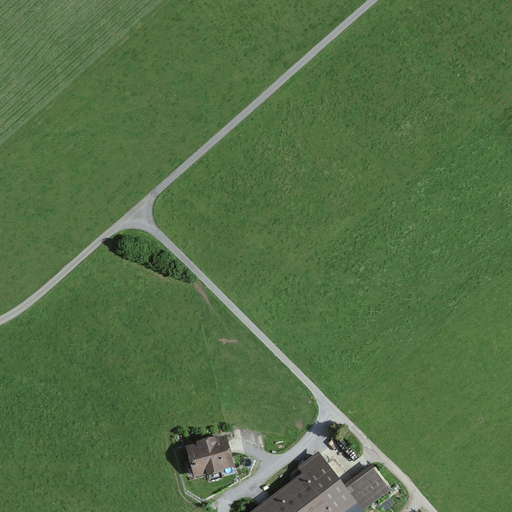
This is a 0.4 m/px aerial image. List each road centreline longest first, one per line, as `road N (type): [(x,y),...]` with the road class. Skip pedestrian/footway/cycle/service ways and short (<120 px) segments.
road 1 (track): [(129,210),(433,511)]
road 2 (unknown): [(322,398),(307,436),(219,498)]
